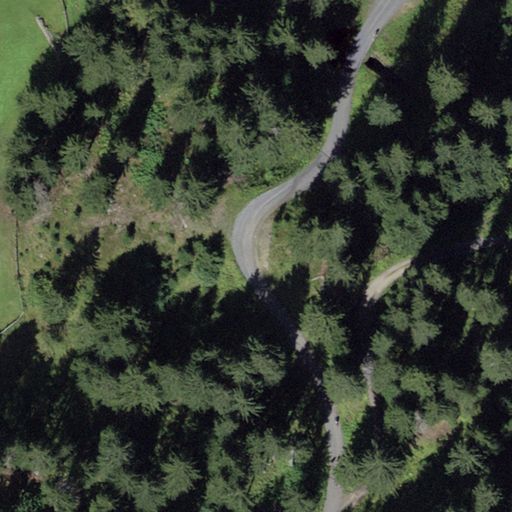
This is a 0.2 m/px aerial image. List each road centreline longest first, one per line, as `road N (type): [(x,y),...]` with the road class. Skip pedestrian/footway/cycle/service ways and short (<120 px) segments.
road 1 (track): [(390,0),(342,86),(326,149),(314,168),(259,209),(245,240),(259,287),(327,405),(335,450),(327,511)]
road 2 (track): [(511,230),(443,236),(388,277),(364,321),(377,408),(333,511)]
